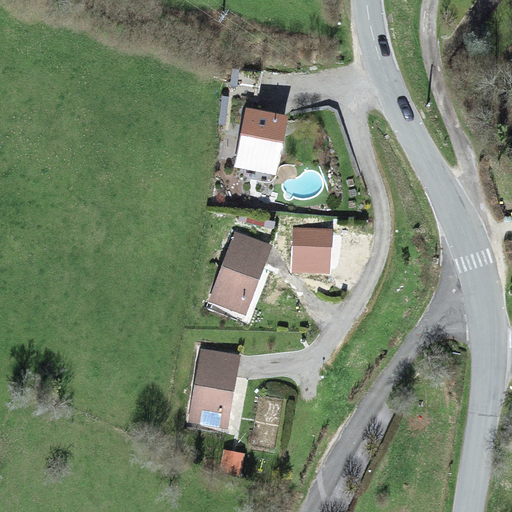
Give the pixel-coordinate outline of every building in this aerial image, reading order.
[(237,154),(274,159),(279,121),(242,116),(237,154)] [(274,159),(237,154),(236,163),(273,167),(274,159)] [(292,226),(290,274),(331,276),(334,229),(292,226)] [(258,242),(260,236),(245,231),(221,299),(251,310),(256,299),(253,298),(272,247),(258,242)] [(214,412),(230,415),(238,360),(207,356),(198,421),(212,423),(214,412)] [(214,412),(212,423),(237,430),(230,415),(214,412)] [(223,461),(239,469),(245,457),(229,449),(223,461)]
